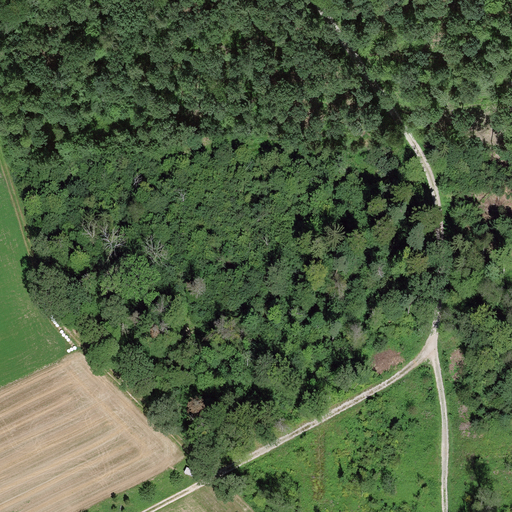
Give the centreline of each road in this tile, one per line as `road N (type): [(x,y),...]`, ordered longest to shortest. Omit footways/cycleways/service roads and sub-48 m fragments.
road 1 (track): [(0,152),(51,308),(249,511)]
road 2 (track): [(431,354),(435,225),(407,135),(313,0)]
road 3 (track): [(146,511),(431,354)]
road 4 (track): [(431,354),(451,511)]
